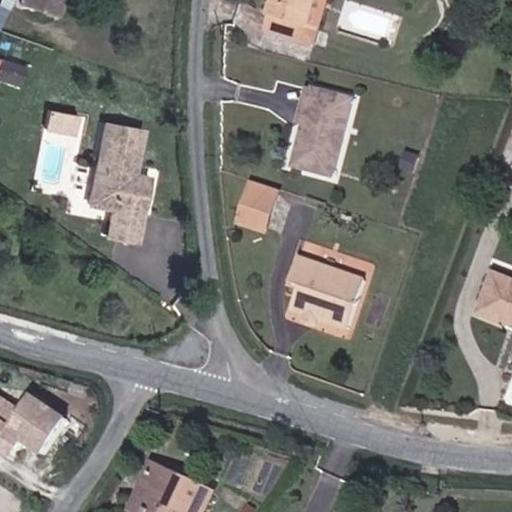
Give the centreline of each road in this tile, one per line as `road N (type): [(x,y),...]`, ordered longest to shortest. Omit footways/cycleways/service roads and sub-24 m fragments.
road 1 (unclassified): [(204,0),(192,91),(218,326),(217,393)]
road 2 (tertiary): [(217,393),(431,443),(511,452)]
road 3 (residential): [(64,511),(148,374)]
road 4 (tertiary): [(0,332),(148,374)]
